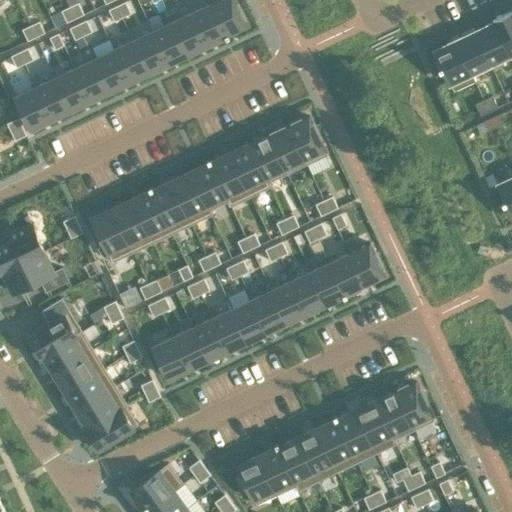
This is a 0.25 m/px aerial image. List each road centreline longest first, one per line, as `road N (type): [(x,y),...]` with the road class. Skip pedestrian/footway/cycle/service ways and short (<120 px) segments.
road 1 (residential): [(511,495),(427,316),(66,484)]
road 2 (residential): [(303,49),(0,199)]
road 3 (residential): [(0,377),(66,484)]
